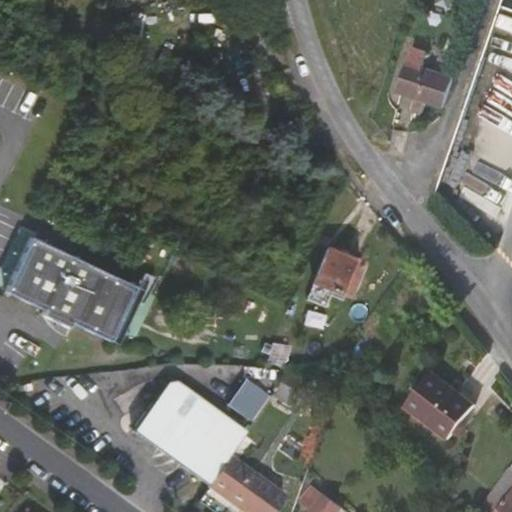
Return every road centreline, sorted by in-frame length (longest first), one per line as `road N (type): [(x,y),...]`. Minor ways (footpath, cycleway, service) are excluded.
road 1 (secondary): [(511,346),(355,139),(298,0)]
road 2 (secondary): [(0,431),(109,511)]
